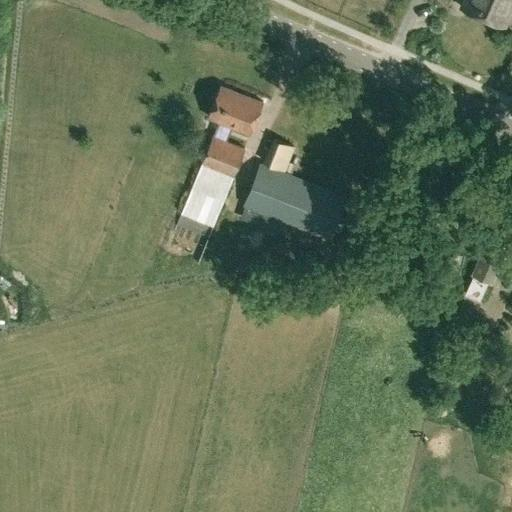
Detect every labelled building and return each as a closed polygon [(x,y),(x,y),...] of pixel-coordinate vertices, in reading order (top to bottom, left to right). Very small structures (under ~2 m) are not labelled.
[(511,0),(464,0),(460,9),(505,28),(511,9),(511,0)] [(251,133),(263,102),(220,85),(208,116),(251,133)] [(246,148),(213,135),(201,164),(221,173),(217,184),(228,189),(234,178),(246,148)] [(288,166),(294,147),(271,138),(262,164),(286,173),(284,182),(296,186),(300,171),(288,166)] [(312,195),(290,186),(284,199),(269,191),(262,209),(300,225),(304,218),(313,222),(317,214),(307,208),(312,195)] [(504,248),(486,240),(470,277),(472,277),(464,296),(479,302),(487,283),(488,284),(504,248)]
